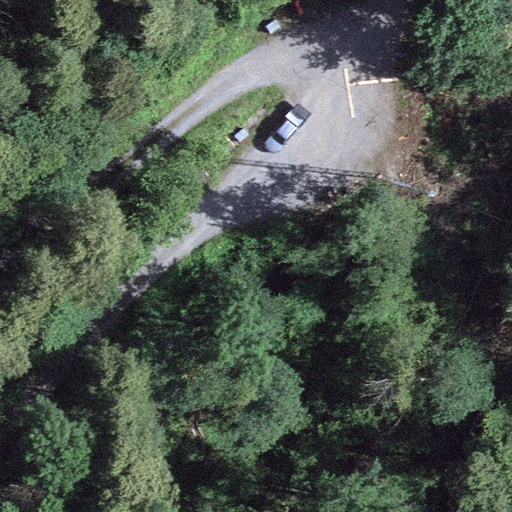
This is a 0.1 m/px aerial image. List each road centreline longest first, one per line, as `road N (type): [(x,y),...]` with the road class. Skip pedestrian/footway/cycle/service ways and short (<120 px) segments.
road 1 (track): [(0,427),(169,240),(251,183),(316,111)]
road 2 (track): [(316,111),(306,68),(276,62),(209,89),(0,282)]
road 3 (track): [(316,111),(414,0)]
